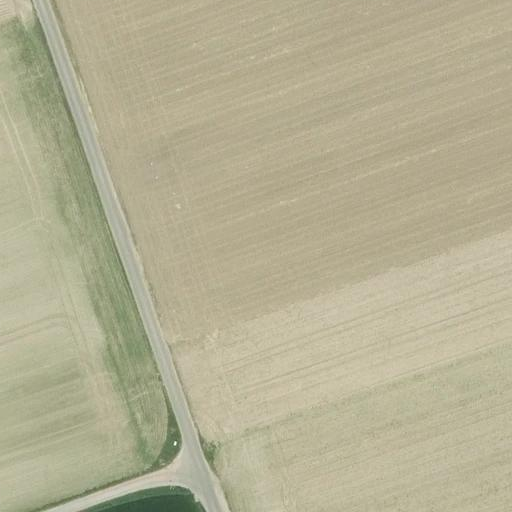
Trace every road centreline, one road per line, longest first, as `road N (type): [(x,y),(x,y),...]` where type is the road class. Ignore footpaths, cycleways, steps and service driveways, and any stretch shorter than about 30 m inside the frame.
road 1 (unclassified): [(45,0),(205,462)]
road 2 (unclassified): [(57,511),(205,462)]
